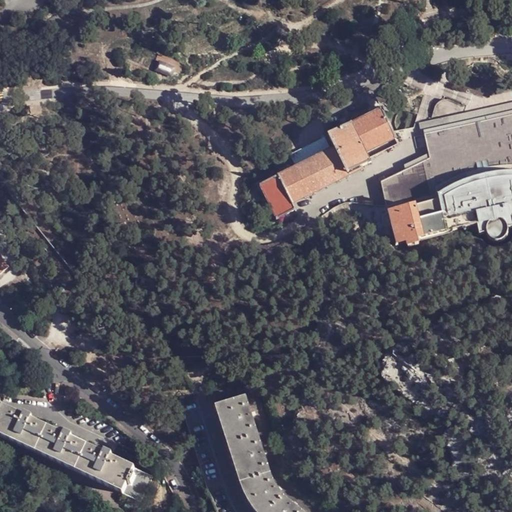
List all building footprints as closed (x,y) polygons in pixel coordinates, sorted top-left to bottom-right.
[(260,187),(277,221),(297,211),(294,205),(362,168),(361,166),(369,162),(364,150),(392,134),(379,108),(371,111),(365,108),(350,117),(352,122),(327,136),(333,148),(260,187)] [(381,180),(386,209),(438,200),(439,197),(460,187),(480,179),(503,176),(511,175),(511,117),(426,135),(431,158),(381,180)] [(326,139),(310,145),(313,152),(329,146),(326,139)] [(416,241),(415,237),(476,227),(478,233),(484,232),(486,223),(491,218),(498,217),(505,221),(508,226),(511,226),(511,175),(503,176),(480,179),(460,187),(439,197),(438,200),(386,209),(382,212),(380,215),(380,219),(381,223),(385,226),(388,227),(391,227),(394,241),(404,240),(404,244),(416,241)] [(0,274),(9,268),(0,256),(0,274)] [(216,393),(219,403),(251,502),(260,511),(312,511),(279,486),(248,394),(235,397),(233,388),(216,393)] [(3,405),(0,411),(0,435),(129,496),(125,506),(137,511),(139,511),(155,479),(152,478),(153,474),(3,405)]
